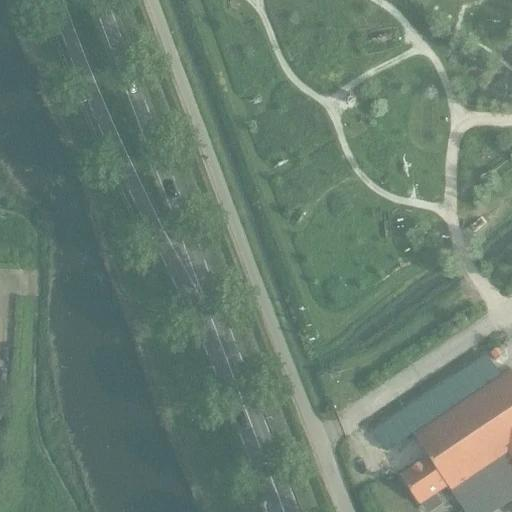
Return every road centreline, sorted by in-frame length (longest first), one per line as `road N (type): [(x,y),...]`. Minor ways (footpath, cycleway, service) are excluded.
road 1 (secondary): [(55,0),(204,333),(270,511)]
road 2 (secondary): [(292,511),(97,0)]
road 3 (unclassified): [(343,511),(150,0)]
